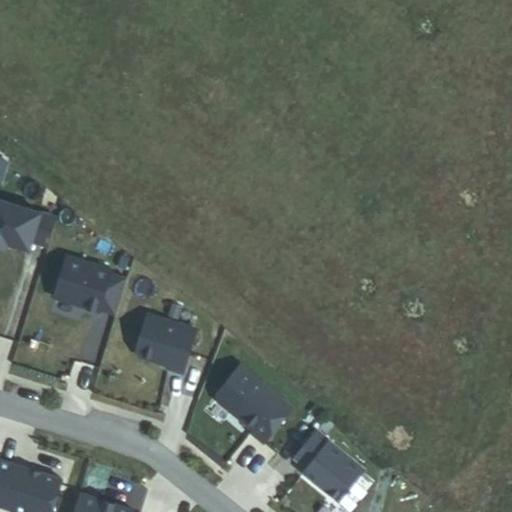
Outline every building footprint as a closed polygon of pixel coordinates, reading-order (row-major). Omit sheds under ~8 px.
[(56,220),(0,202),(0,247),(6,249),(8,244),(29,251),(32,243),(48,248),(56,220)] [(112,271),(66,258),(50,313),(79,321),(82,313),(98,318),(100,310),(116,315),(127,280),(111,275),(112,271)] [(183,374),(196,331),(148,316),(137,352),(140,358),(168,367),(167,369),(183,374)] [(240,366),(217,395),(218,402),(253,431),(251,434),(264,444),(293,408),(240,366)] [(339,502),(365,470),(317,432),(295,459),(307,469),(304,474),(339,502)] [(14,465),(0,460),(0,464),(13,468),(14,465)] [(13,468),(0,464),(0,506),(18,511),(53,511),(64,481),(40,473),(40,476),(30,474),(31,471),(14,465),(13,468)] [(133,511),(134,511),(117,506),(116,508),(103,504),(103,502),(80,495),(74,511),(133,511)]
